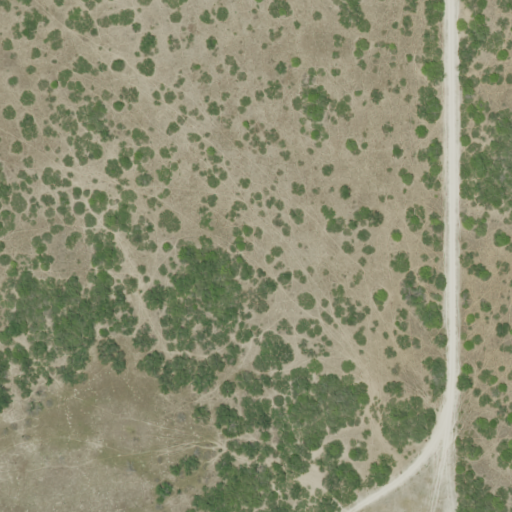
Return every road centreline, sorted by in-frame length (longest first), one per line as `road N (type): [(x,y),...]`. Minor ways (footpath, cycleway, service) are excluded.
road 1 (residential): [(471,0),(481,511)]
road 2 (residential): [(367,511),(424,476),(476,461)]
